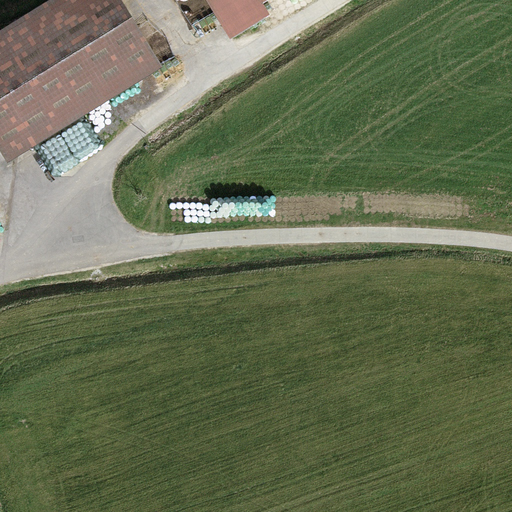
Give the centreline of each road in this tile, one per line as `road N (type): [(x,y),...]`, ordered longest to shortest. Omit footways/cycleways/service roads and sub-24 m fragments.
road 1 (track): [(0,271),(117,249),(246,241),(439,240),(511,248)]
road 2 (track): [(0,271),(33,213),(131,123),(333,0)]
